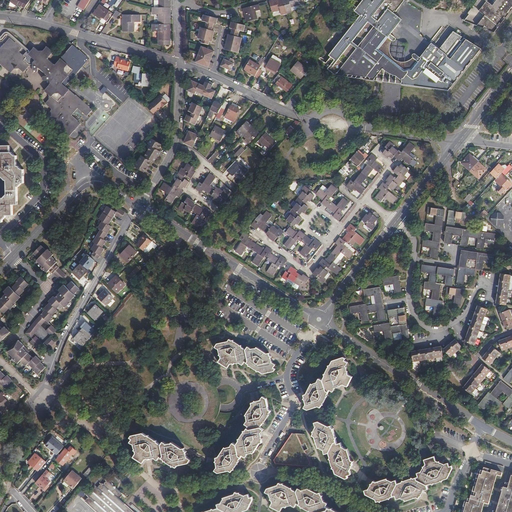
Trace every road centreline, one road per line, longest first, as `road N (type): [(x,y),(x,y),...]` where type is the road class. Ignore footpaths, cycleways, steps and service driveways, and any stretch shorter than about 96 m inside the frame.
road 1 (residential): [(319,319),(137,205)]
road 2 (residential): [(482,426),(319,319)]
road 3 (residential): [(137,205),(49,376)]
road 4 (residential): [(482,286),(450,323),(420,324),(409,297),(412,240),(394,223)]
road 5 (residential): [(259,472),(293,404),(287,370),(319,319)]
road 6 (residential): [(137,205),(105,183),(86,182),(14,254)]
road 7 (residential): [(137,205),(173,147),(180,63)]
road 8 (residential): [(0,122),(45,168),(43,188),(3,242)]
road 9 (residential): [(45,25),(180,63)]
road 10 (residential): [(319,319),(394,223)]
